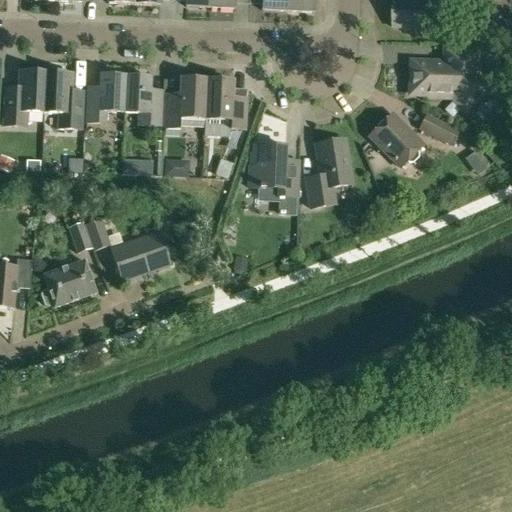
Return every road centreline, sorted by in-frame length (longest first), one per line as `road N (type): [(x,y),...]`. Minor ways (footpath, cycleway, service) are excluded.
road 1 (track): [(80,511),(511,349)]
road 2 (residential): [(264,42),(0,32)]
road 3 (residential): [(190,287),(0,356)]
road 4 (residential): [(264,42),(268,69),(295,93),(329,87),(346,45)]
